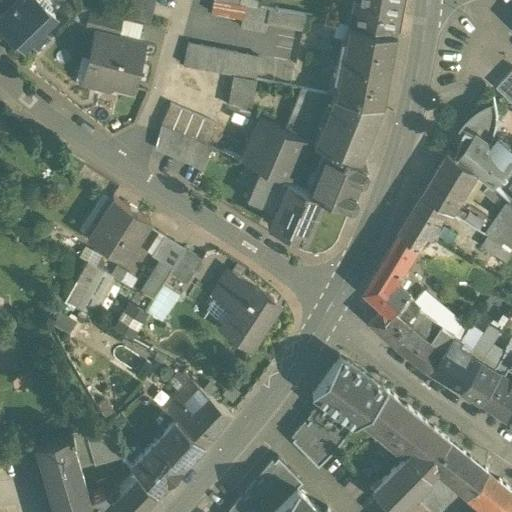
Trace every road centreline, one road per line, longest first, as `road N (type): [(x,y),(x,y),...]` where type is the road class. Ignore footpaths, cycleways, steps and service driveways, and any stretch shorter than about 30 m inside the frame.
road 1 (secondary): [(330,304),(354,262),(410,110),(427,0)]
road 2 (secondary): [(171,511),(253,419),(330,304)]
road 3 (residential): [(129,172),(330,304)]
road 4 (residential): [(330,304),(348,333),(511,457)]
road 5 (residential): [(129,172),(180,0)]
road 6 (residential): [(0,76),(129,172)]
